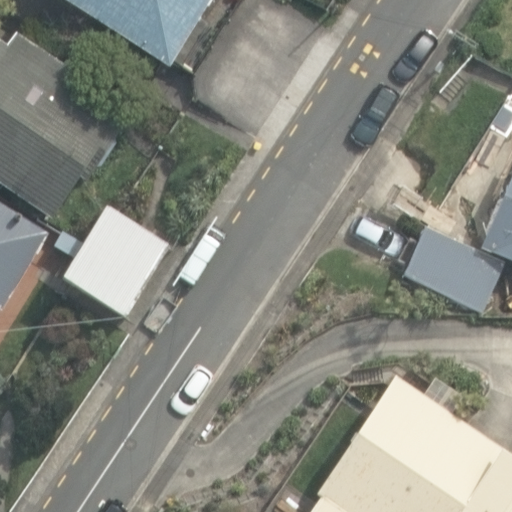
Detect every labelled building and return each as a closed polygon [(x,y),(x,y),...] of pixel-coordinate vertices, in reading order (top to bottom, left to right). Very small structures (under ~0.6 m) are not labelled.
[(70,0),(168,59),(204,0),(70,0)] [(87,84),(15,34),(5,49),(0,45),(0,182),(56,221),(124,124),(80,94),(87,84)] [(511,174),(480,248),(511,262),(511,174)] [(0,309),(3,311),(49,236),(0,205),(0,309)] [(64,280),(126,318),(169,248),(106,210),(64,280)] [(403,276),(484,312),(505,265),(476,253),(482,240),(461,231),(455,244),(424,230),(403,276)] [(511,511),(511,450),(386,368),(310,484),(316,487),(300,511),(511,511)]
